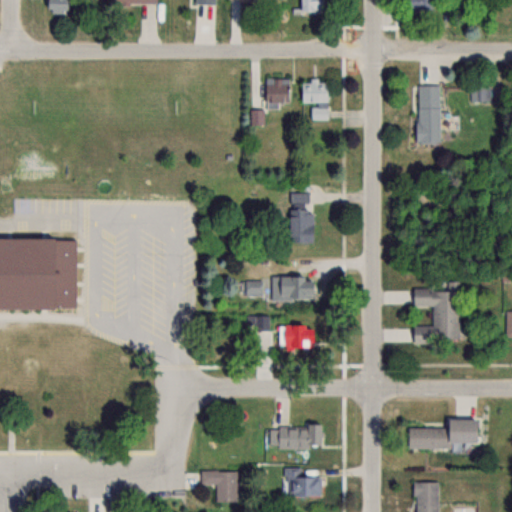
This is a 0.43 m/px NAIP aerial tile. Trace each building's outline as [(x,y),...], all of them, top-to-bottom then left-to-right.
[(68,0),(43,0),(44,13),(69,13),(68,0)] [(318,0),(298,0),(298,11),(318,11),(318,0)] [(404,0),(404,10),(429,10),(429,0),(404,0)] [(264,78),(264,105),(287,105),(287,78),(264,78)] [(310,118),(326,118),(326,81),(300,81),(300,102),(310,102),(310,118)] [(414,143),(438,143),(437,84),(413,85),(414,143)] [(250,110),(250,125),(264,125),(264,110),(250,110)] [(311,210),(288,210),(288,242),(311,242),(311,210)] [(0,236),(49,236),(49,239),(74,239),(75,307),(51,308),(50,310),(0,310),(0,236)] [(270,300),(310,300),(310,276),(270,276),(270,300)] [(259,281),(245,281),(245,294),(259,294),(259,281)] [(456,340),(456,288),(410,289),(410,305),(431,305),(431,325),(411,325),(411,340),(456,340)] [(268,329),(268,315),(246,315),(246,329),(268,329)] [(276,325),(276,347),(312,347),(312,325),(276,325)] [(451,449),(451,443),(473,444),(473,419),(444,419),(444,428),(406,427),(406,448),(451,449)] [(269,448),(319,448),(318,426),(268,426),(269,448)] [(300,477),(300,467),(285,467),(285,495),(319,495),(319,477),(300,477)] [(237,471),(200,471),(200,484),(215,484),(215,502),(237,502),(237,471)] [(437,511),(438,482),(414,481),(413,511),(437,511)]
